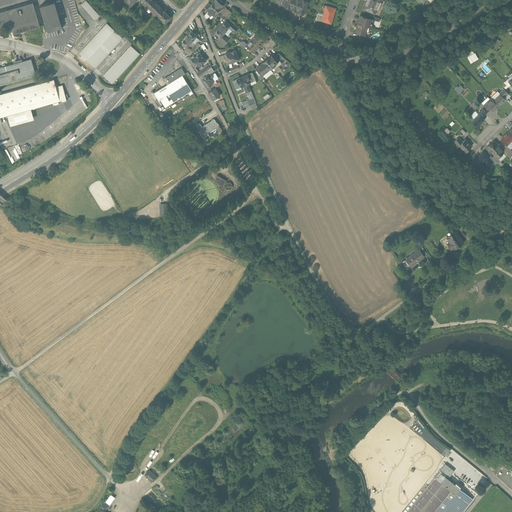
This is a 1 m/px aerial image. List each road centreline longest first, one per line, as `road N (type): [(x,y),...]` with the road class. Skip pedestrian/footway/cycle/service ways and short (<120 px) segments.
road 1 (residential): [(223,76),(313,278),(345,323),(367,328),(488,243)]
road 2 (track): [(0,382),(259,193)]
road 3 (track): [(280,230),(108,478)]
road 4 (track): [(120,487),(136,481),(194,402),(208,400),(219,412),(216,427),(122,511)]
road 5 (tertiary): [(0,190),(96,120),(183,19)]
road 6 (track): [(199,399),(217,368),(214,346),(224,323),(262,281),(288,297),(313,345)]
road 7 (residential): [(337,54),(389,56),(428,44),(507,0)]
road 8 (track): [(356,511),(352,475),(335,451),(405,392)]
road 9 (unclassified): [(405,392),(432,427),(511,495)]
